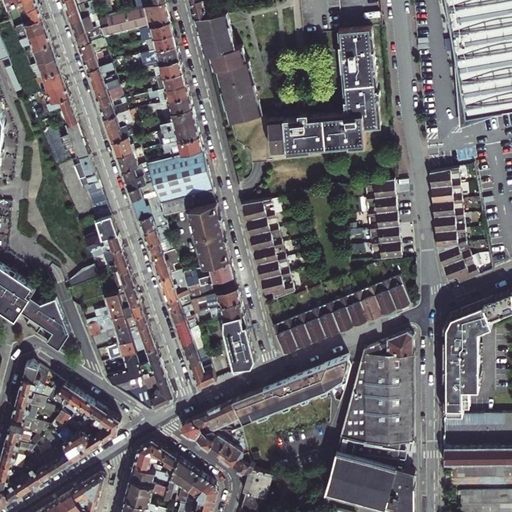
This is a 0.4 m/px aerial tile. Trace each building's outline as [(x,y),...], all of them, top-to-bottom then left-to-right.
[(5,0),(7,3),(8,7),(9,10),(19,7),(18,3),(26,0),(5,0)] [(26,0),(18,3),(19,7),(9,10),(16,27),(25,24),(22,17),(31,14),(30,11),(31,11),(30,8),(40,5),(38,0),(26,0)] [(65,0),(68,8),(80,4),(90,1),(91,0),(65,0)] [(93,0),(94,2),(95,5),(96,9),(105,7),(103,0),(93,0)] [(109,22),(101,24),(102,27),(103,29),(104,35),(144,25),(172,18),(169,6),(167,0),(160,0),(145,4),(137,6),(120,10),(112,12),(107,13),(107,15),(109,22)] [(112,12),(109,0),(103,0),(105,7),(107,13),(112,12)] [(207,14),(205,1),(205,0),(192,0),(194,2),(197,15),(207,14)] [(220,0),(222,11),(228,10),(230,10),(227,0),(220,0)] [(511,0),(446,0),(464,116),(511,108),(511,0)] [(72,20),(97,11),(96,9),(95,5),(82,10),(80,4),(68,8),(70,15),(72,20)] [(22,17),(25,24),(45,17),(44,15),(41,8),(40,5),(30,8),(31,11),(30,11),(31,14),(22,17)] [(207,55),(207,56),(210,55),(215,72),(217,72),(231,125),(263,116),(250,64),(247,64),(243,47),(238,49),(228,10),(222,11),(207,14),(197,15),(199,23),(198,23),(199,24),(201,31),(200,31),(201,32),(202,38),(202,40),(203,40),(205,46),(204,46),(205,48),(207,54),(206,54),(206,55),(207,55)] [(75,29),(77,34),(82,32),(82,30),(88,28),(86,22),(99,18),(99,17),(97,11),(72,20),(75,29)] [(100,21),(101,24),(109,22),(107,15),(99,17),(99,18),(100,21)] [(47,24),(45,17),(25,24),(16,27),(19,35),(24,33),(25,29),(28,28),(31,38),(40,35),(40,32),(49,29),(47,24)] [(148,38),(175,31),(174,26),(172,18),(144,25),(148,38)] [(79,40),(80,43),(104,35),(103,29),(90,34),(88,29),(88,28),(82,30),(82,32),(77,34),(79,40)] [(35,49),(53,42),(51,36),(49,29),(40,32),(40,35),(31,38),(33,44),(30,44),(24,46),(25,48),(27,52),(35,49)] [(0,59),(10,56),(0,30),(0,59)] [(177,38),(175,31),(148,38),(151,50),(178,43),(177,38)] [(365,144),(364,130),(381,128),(372,31),(338,35),(346,116),(310,119),(310,114),(286,116),(286,121),(270,122),(273,152),(365,144)] [(104,35),(80,43),(83,51),(85,57),(91,55),(90,53),(96,50),(94,45),(104,42),(105,44),(107,43),(104,35)] [(48,59),(58,56),(56,50),(53,42),(35,49),(39,61),(48,58),(48,59)] [(180,52),(178,43),(151,50),(154,64),(162,61),(181,56),(180,52)] [(88,66),(89,69),(113,60),(110,51),(107,52),(108,54),(104,56),(102,50),(97,51),(96,50),(90,53),(91,55),(85,57),(88,66)] [(37,77),(62,68),(61,65),(58,56),(48,59),(48,58),(39,61),(41,69),(35,71),(37,77)] [(183,64),(181,56),(162,61),(162,64),(155,66),(157,76),(184,69),(183,64)] [(123,72),(119,59),(113,60),(116,67),(118,73),(123,72)] [(105,70),(116,67),(113,60),(89,69),(92,76),(94,82),(106,77),(104,73),(106,72),(105,70)] [(22,88),(12,64),(7,67),(16,90),(22,88)] [(58,86),(67,82),(66,78),(62,68),(37,77),(40,83),(46,81),(48,87),(57,84),(58,86)] [(186,76),(184,69),(157,76),(160,88),(187,81),(186,76)] [(122,86),(131,83),(127,71),(123,72),(118,73),(119,76),(121,84),(122,86)] [(106,77),(94,82),(96,89),(97,92),(121,84),(119,76),(116,77),(117,79),(109,81),(108,79),(106,79),(106,77)] [(187,81),(160,88),(159,89),(162,101),(191,93),(189,89),(187,81)] [(70,90),(67,82),(58,86),(57,84),(48,87),(51,96),(46,98),(48,102),(72,95),(70,90)] [(100,101),(101,104),(126,96),(122,86),(121,84),(97,92),(100,101)] [(164,113),(194,105),(193,101),(191,93),(162,101),(161,101),(164,113)] [(76,109),(72,95),(48,102),(52,111),(55,110),(55,108),(63,105),(69,122),(80,119),(76,109)] [(126,96),(101,104),(104,112),(105,116),(130,107),(126,98),(126,96)] [(194,105),(164,113),(166,118),(162,119),(164,128),(175,125),(176,126),(186,123),(186,121),(197,118),(196,114),(194,105)] [(120,118),(127,115),(132,114),(130,110),(130,107),(105,116),(108,125),(110,128),(122,124),(120,118)] [(129,121),(127,115),(120,118),(122,124),(122,123),(129,121)] [(175,125),(164,128),(166,136),(170,135),(172,141),(201,134),(200,129),(197,118),(186,121),(186,123),(176,126),(175,125)] [(85,132),(80,119),(69,122),(68,123),(70,131),(62,134),(67,146),(73,144),(75,151),(78,150),(80,156),(81,156),(92,152),(85,132)] [(113,136),(114,140),(130,134),(138,131),(136,125),(124,129),(122,123),(122,124),(110,128),(113,136)] [(130,134),(114,140),(117,150),(118,154),(135,148),(130,134)] [(201,134),(172,141),(168,142),(163,144),(164,148),(166,154),(160,155),(160,158),(204,147),(203,142),(201,134)] [(151,147),(144,149),(148,160),(148,161),(154,160),(152,151),(151,147)] [(149,163),(151,170),(153,177),(154,179),(158,189),(164,208),(166,214),(191,207),(217,200),(210,169),(204,147),(160,158),(154,160),(148,161),(149,163)] [(121,161),(124,169),(140,163),(135,148),(118,154),(121,161)] [(164,148),(152,151),(154,160),(160,158),(160,155),(166,154),(164,148)] [(83,162),(75,165),(81,178),(98,171),(95,162),(92,152),(81,156),(83,162)] [(140,163),(124,169),(126,176),(127,178),(145,172),(142,165),(149,163),(148,161),(148,160),(140,163)] [(433,185),(463,182),(462,165),(431,170),(432,178),(433,185)] [(84,184),(101,178),(98,171),(81,178),(84,184)] [(145,172),(127,178),(129,185),(130,188),(154,179),(153,177),(147,179),(145,172)] [(395,176),(365,181),(367,196),(397,193),(396,186),(395,176)] [(87,191),(103,185),(101,178),(84,184),(87,191)] [(154,179),(130,188),(132,194),(133,197),(146,193),(144,190),(154,186),(155,189),(158,189),(154,179)] [(464,197),(463,182),(433,185),(434,194),(434,200),(464,197)] [(90,198),(106,192),(103,185),(87,191),(90,198)] [(146,193),(133,197),(135,203),(140,217),(164,208),(158,189),(155,189),(158,197),(150,200),(147,192),(146,193)] [(108,199),(106,192),(90,198),(93,205),(108,199)] [(369,211),(399,209),(398,203),(397,193),(367,196),(369,211)] [(247,215),(248,219),(278,212),(274,196),(244,202),(245,209),(245,211),(246,211),(247,215)] [(465,212),(464,197),(434,200),(435,209),(436,215),(465,212)] [(96,211),(111,206),(108,199),(93,205),(96,211)] [(217,200),(191,207),(207,268),(232,258),(227,237),(217,200)] [(113,214),(111,206),(96,211),(97,215),(98,219),(113,214)] [(143,226),(145,232),(152,229),(152,227),(158,225),(159,226),(163,225),(169,223),(166,214),(164,208),(140,217),(143,226)] [(400,218),(399,209),(369,211),(370,226),(400,224),(400,218)] [(251,231),(252,233),(281,226),(278,212),(248,219),(247,219),(248,221),(248,220),(250,227),(250,229),(250,231),(251,231)] [(467,227),(465,212),(436,215),(437,223),(437,230),(467,227)] [(113,214),(98,219),(102,229),(105,239),(110,237),(110,236),(120,233),(116,223),(113,214)] [(401,233),(400,224),(370,226),(372,242),(402,239),(401,233)] [(166,232),(163,225),(159,226),(158,225),(152,227),(152,229),(145,232),(148,238),(149,243),(173,234),(170,227),(168,228),(169,230),(166,232)] [(254,244),(255,248),(285,241),(281,226),(252,233),(253,239),(253,241),(254,244)] [(468,239),(467,227),(437,230),(438,240),(439,249),(440,250),(468,239)] [(88,235),(94,250),(98,248),(107,245),(106,243),(105,239),(102,229),(88,235)] [(110,237),(111,241),(106,243),(107,245),(108,250),(114,248),(124,245),(122,241),(120,233),(110,236),(110,237)] [(173,234),(149,243),(152,251),(153,253),(164,250),(162,244),(167,242),(172,240),(173,242),(175,241),(173,234)] [(373,257),(404,254),(403,246),(402,239),(372,242),(373,257)] [(445,264),(473,253),(468,239),(440,250),(443,257),(445,264)] [(285,241),(255,248),(256,249),(255,249),(255,251),(256,250),(257,257),(258,259),(258,260),(259,263),(288,255),(285,241)] [(118,259),(128,256),(126,252),(124,245),(114,248),(116,256),(111,258),(112,261),(118,259)] [(194,263),(189,245),(177,249),(181,262),(183,266),(194,263)] [(161,277),(177,272),(174,264),(181,262),(177,249),(176,246),(169,248),(164,250),(153,253),(157,266),(161,277)] [(482,272),(473,253),(445,264),(449,273),(451,277),(458,274),(461,281),(482,272)] [(262,273),(263,277),(292,270),(288,255),(259,263),(260,269),(260,270),(261,270),(262,273)] [(128,256),(118,259),(121,270),(131,266),(130,263),(128,256)] [(191,291),(201,287),(211,283),(222,279),(236,273),(234,267),(232,258),(207,268),(186,276),(191,291)] [(60,347),(72,331),(58,296),(43,300),(33,293),(38,285),(0,259),(0,304),(11,312),(18,316),(24,307),(34,313),(27,323),(60,347)] [(70,278),(72,285),(100,274),(95,262),(82,267),(70,278)] [(134,274),(131,266),(121,270),(118,271),(115,272),(117,278),(123,276),(125,281),(135,278),(134,274)] [(191,291),(186,276),(184,269),(177,272),(161,277),(166,291),(169,299),(181,295),(191,291)] [(296,289),(292,270),(263,277),(263,279),(263,280),(265,288),(266,289),(265,289),(265,290),(266,290),(266,292),(273,290),(275,298),(296,289)] [(409,301),(412,300),(413,300),(411,296),(402,272),(387,278),(398,306),(400,306),(400,305),(405,303),(408,302),(409,302),(409,301)] [(236,273),(222,279),(225,290),(239,285),(237,280),(236,273)] [(138,285),(135,278),(125,281),(129,293),(139,289),(138,285)] [(387,278),(372,284),(383,312),(389,309),(389,310),(390,310),(391,309),(398,306),(387,278)] [(215,294),(211,283),(201,287),(204,298),(215,294)] [(372,284),(358,290),(369,317),(370,317),(370,318),(371,317),(371,316),(376,315),(379,313),(379,314),(381,313),(383,312),(372,284)] [(211,308),(242,299),(241,293),(239,285),(225,290),(215,294),(204,298),(194,301),(194,302),(196,307),(197,312),(203,311),(201,303),(209,300),(211,308)] [(204,298),(201,287),(191,291),(194,301),(204,298)] [(492,316),(511,308),(511,287),(497,294),(489,297),(491,312),(492,316)] [(124,301),(122,295),(121,292),(121,289),(108,293),(110,302),(98,306),(99,308),(124,301)] [(139,289),(129,293),(125,294),(122,295),(124,301),(126,306),(143,301),(142,297),(139,289)] [(369,317),(358,290),(344,295),(355,323),(361,321),(362,321),(362,320),(366,318),(369,317)] [(171,306),(173,309),(193,302),(191,298),(183,301),(181,295),(169,299),(171,306)] [(355,323),(344,295),(330,301),(341,329),(343,328),(349,326),(351,325),(352,325),(352,324),(355,323)] [(444,323),(445,413),(459,412),(465,412),(465,405),(471,405),(470,386),(480,386),(478,329),(493,323),(490,317),(492,316),(491,312),(489,297),(449,313),(444,323)] [(214,315),(216,320),(226,317),(245,311),(244,307),(242,299),(211,308),(213,315),(214,315)] [(87,323),(127,311),(126,306),(124,301),(99,308),(100,311),(101,315),(91,319),(86,320),(87,323)] [(145,308),(143,301),(126,306),(127,311),(129,316),(137,313),(137,315),(147,312),(145,308)] [(330,301),(316,307),(327,334),(332,332),(332,333),(333,332),(337,330),(341,329),(330,301)] [(176,320),(188,316),(187,311),(191,309),(194,308),(196,307),(194,302),(193,302),(173,309),(175,317),(176,320)] [(327,334),(316,307),(303,312),(314,339),(320,337),(322,336),(322,337),(324,336),(327,334)] [(87,323),(90,331),(91,335),(131,323),(129,316),(127,311),(87,323)] [(257,356),(245,311),(226,317),(224,327),(237,369),(244,366),(253,364),(257,356)] [(149,318),(147,312),(137,315),(137,313),(129,316),(131,323),(133,329),(151,323),(149,318)] [(303,312),(289,318),(300,345),(303,344),(304,344),(305,344),(305,343),(309,342),(313,340),(314,340),(314,339),(303,312)] [(180,331),(197,325),(198,324),(201,323),(200,321),(197,322),(195,314),(193,314),(188,316),(176,320),(179,327),(180,331)] [(274,324),(285,351),(286,351),(287,350),(294,348),(295,348),(295,347),(300,345),(289,318),(274,324)] [(135,335),(133,329),(131,323),(91,335),(94,341),(94,343),(113,337),(112,334),(119,332),(121,339),(135,335)] [(137,340),(155,334),(153,330),(151,323),(133,329),(135,335),(137,340)] [(182,338),(184,341),(201,335),(197,325),(180,331),(182,338)] [(399,333),(391,336),(389,337),(380,341),(384,352),(414,351),(414,334),(415,334),(415,333),(409,329),(408,329),(408,330),(399,333)] [(137,340),(138,345),(147,342),(149,349),(158,346),(157,341),(155,334),(137,340)] [(125,351),(138,347),(138,345),(137,340),(135,335),(121,339),(105,344),(108,353),(108,356),(125,351)] [(187,352),(198,348),(205,346),(201,335),(184,341),(186,348),(187,352)] [(366,346),(352,395),(343,431),(339,447),(336,457),(327,489),(405,511),(416,511),(416,502),(416,499),(415,486),(416,486),(416,483),(415,483),(415,473),(416,472),(416,470),(415,470),(405,467),(405,468),(403,467),(404,464),(397,462),(400,448),(401,441),(415,440),(415,353),(415,351),(414,351),(384,352),(380,341),(379,340),(372,343),(366,346)] [(143,361),(162,356),(161,354),(158,346),(149,349),(150,353),(144,355),(144,358),(142,358),(143,361)] [(107,372),(115,381),(146,371),(143,361),(142,358),(138,347),(125,351),(127,357),(130,365),(107,372)] [(191,363),(211,355),(210,353),(207,354),(205,348),(199,350),(198,348),(187,352),(190,358),(191,363)] [(248,393),(234,398),(239,409),(241,415),(244,420),(348,379),(354,359),(350,352),(345,354),(248,393)] [(218,377),(211,355),(191,363),(198,382),(203,384),(211,381),(218,378),(218,377)] [(165,365),(162,356),(143,361),(146,371),(150,383),(160,380),(160,379),(169,376),(165,365)] [(25,374),(39,378),(46,379),(48,368),(43,364),(34,358),(28,361),(26,368),(25,374)] [(153,405),(157,405),(153,393),(150,383),(146,371),(115,381),(121,386),(136,396),(147,403),(150,405),(153,405)] [(39,378),(25,374),(23,381),(21,387),(33,390),(35,382),(36,382),(38,380),(39,378)] [(54,385),(59,389),(66,380),(63,378),(60,376),(54,385)] [(175,394),(169,376),(160,379),(160,380),(162,385),(158,387),(159,391),(153,393),(157,405),(168,401),(173,399),(175,394)] [(66,380),(59,389),(54,397),(57,398),(58,396),(62,398),(66,394),(70,397),(76,386),(72,383),(66,380)] [(72,414),(87,394),(82,390),(76,386),(70,397),(62,408),(72,414)] [(33,390),(21,387),(20,392),(18,399),(42,405),(43,401),(40,400),(41,398),(32,395),(32,393),(35,394),(35,391),(33,390)] [(94,398),(87,394),(72,414),(79,419),(87,408),(91,411),(98,401),(94,398)] [(239,409),(234,398),(230,400),(224,403),(229,411),(231,412),(234,418),(232,419),(234,422),(240,420),(239,416),(241,415),(239,409)] [(17,404),(15,411),(38,417),(42,405),(18,399),(17,404)] [(105,405),(98,401),(91,411),(83,422),(87,424),(88,421),(89,422),(92,421),(97,414),(98,415),(97,417),(100,419),(108,407),(105,405)] [(229,411),(224,403),(221,404),(216,406),(224,423),(232,419),(234,418),(231,412),(229,411)] [(213,408),(208,410),(211,418),(209,419),(212,427),(213,427),(224,423),(216,406),(213,408)] [(108,407),(100,419),(107,424),(110,423),(119,429),(121,422),(123,417),(108,407)] [(53,421),(57,416),(60,411),(52,408),(49,420),(53,421)] [(98,442),(90,429),(88,425),(87,424),(83,422),(79,419),(72,414),(62,408),(60,411),(57,416),(63,421),(75,433),(76,433),(87,449),(92,446),(98,442)] [(202,413),(193,416),(196,422),(200,424),(206,421),(209,419),(211,418),(208,410),(202,413)] [(38,417),(15,411),(13,417),(12,423),(26,427),(38,431),(45,432),(47,430),(53,421),(49,420),(38,417)] [(465,412),(459,412),(445,413),(445,426),(486,425),(485,414),(485,412),(465,412)] [(184,428),(197,437),(202,429),(198,427),(196,422),(193,416),(190,418),(185,420),(184,428)] [(110,435),(119,429),(110,423),(107,424),(100,419),(97,422),(100,428),(95,431),(92,426),(90,429),(98,442),(110,435)] [(71,436),(65,439),(76,456),(83,452),(87,449),(76,433),(75,433),(63,421),(61,424),(66,428),(64,429),(71,436)] [(8,435),(29,441),(37,443),(37,442),(39,440),(45,432),(38,431),(32,438),(30,438),(31,435),(22,432),(22,431),(25,432),(26,427),(12,423),(10,429),(8,435)] [(206,443),(210,446),(216,438),(205,431),(202,429),(197,437),(206,443)] [(228,437),(220,431),(216,432),(216,438),(210,446),(215,449),(218,451),(228,437)] [(76,456),(65,439),(60,442),(55,434),(49,439),(54,446),(65,463),(72,459),(76,456)] [(7,441),(5,447),(17,450),(27,453),(28,453),(29,450),(27,449),(29,441),(8,435),(7,441)] [(139,448),(135,462),(135,463),(151,467),(154,456),(157,457),(159,457),(160,453),(167,456),(171,449),(155,438),(154,437),(153,437),(152,438),(147,441),(141,445),(140,445),(140,446),(139,446),(139,447),(139,448)] [(227,457),(235,442),(228,437),(218,451),(223,454),(227,457)] [(242,456),(243,454),(245,452),(243,448),(235,442),(227,457),(231,460),(234,462),(240,454),(242,456)] [(511,445),(445,446),(445,462),(458,462),(511,461),(511,445)] [(65,463),(54,446),(44,452),(49,460),(55,470),(61,466),(65,463)] [(2,460),(14,462),(20,464),(23,465),(27,462),(24,461),(25,458),(15,456),(17,450),(5,447),(4,454),(2,460)] [(400,448),(397,462),(404,464),(403,467),(404,467),(406,457),(407,450),(400,448)] [(38,466),(44,476),(50,472),(55,470),(49,460),(44,463),(39,456),(31,449),(29,452),(38,466)] [(176,453),(171,449),(167,456),(166,459),(171,463),(169,466),(167,472),(173,473),(181,456),(181,455),(180,454),(179,455),(176,453)] [(256,462),(250,459),(243,454),(242,456),(240,454),(234,462),(239,466),(244,469),(251,467),(253,467),(254,466),(256,462)] [(181,456),(173,473),(171,480),(170,482),(169,485),(168,488),(174,490),(177,478),(180,479),(186,471),(187,472),(193,464),(188,461),(181,456)] [(0,471),(13,475),(14,476),(18,474),(19,470),(12,468),(14,462),(2,460),(0,465),(0,467),(0,471)] [(511,461),(458,462),(458,475),(511,474),(511,461)] [(44,476),(38,466),(32,470),(27,462),(23,465),(26,469),(34,483),(40,479),(44,476)] [(151,467),(135,463),(134,467),(132,475),(153,481),(155,474),(157,475),(160,477),(166,479),(167,472),(160,470),(151,467)] [(198,468),(193,464),(187,472),(186,471),(180,479),(181,480),(188,485),(187,490),(183,489),(180,498),(182,498),(181,501),(185,502),(186,500),(191,487),(202,471),(198,468)] [(264,469),(254,466),(253,467),(251,467),(248,478),(245,490),(247,490),(252,492),(264,495),(267,496),(272,479),(284,483),(279,500),(285,502),(292,477),(284,474),(264,469)] [(26,469),(18,474),(14,476),(15,478),(23,490),(31,485),(34,483),(26,469)] [(83,481),(91,493),(102,496),(107,474),(101,470),(92,475),(83,481)] [(0,484),(7,486),(13,482),(12,480),(15,478),(14,476),(13,475),(0,471),(0,484)] [(207,474),(202,471),(191,487),(196,491),(193,501),(186,500),(185,502),(194,505),(197,506),(201,494),(199,493),(205,485),(206,486),(212,477),(207,474)] [(130,482),(127,495),(151,502),(154,491),(155,487),(163,489),(167,491),(168,488),(169,485),(167,485),(153,481),(132,475),(130,482)] [(217,481),(212,477),(206,486),(205,485),(199,493),(201,494),(197,506),(213,510),(217,497),(219,488),(220,488),(218,481),(217,481)] [(23,490),(15,478),(12,480),(13,482),(7,486),(14,496),(19,493),(23,490)] [(91,493),(83,481),(79,484),(73,488),(82,502),(83,502),(84,499),(82,495),(87,492),(91,493)] [(7,486),(0,484),(0,504),(7,500),(14,496),(7,486)] [(82,502),(73,488),(66,492),(58,497),(68,511),(75,511),(84,506),(82,502)] [(165,498),(171,500),(174,490),(168,488),(167,491),(165,498)] [(511,511),(511,488),(463,490),(463,511),(511,511)] [(247,508),(252,492),(247,490),(243,507),(247,508)] [(102,496),(91,493),(87,492),(82,495),(84,499),(83,502),(99,506),(101,501),(102,496)] [(259,511),(264,495),(252,492),(247,508),(259,511)] [(125,499),(123,508),(134,511),(135,509),(144,511),(145,511),(147,506),(150,506),(150,507),(150,508),(151,509),(152,510),(159,511),(167,511),(168,510),(169,507),(156,503),(151,502),(127,495),(125,499)] [(54,500),(47,504),(52,511),(68,511),(58,497),(54,500)] [(173,511),(176,502),(176,501),(175,501),(171,500),(165,498),(164,502),(157,500),(156,503),(169,507),(168,510),(170,511),(173,511)] [(181,501),(178,511),(212,511),(213,510),(197,506),(194,505),(185,502),(181,501)] [(82,502),(84,506),(87,507),(85,511),(97,511),(99,506),(83,502),(82,502)]
